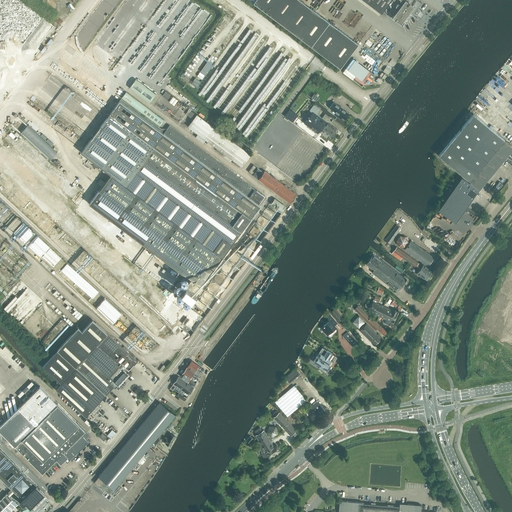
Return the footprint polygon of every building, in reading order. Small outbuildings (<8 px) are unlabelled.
[(255,0),(253,3),(297,35),(340,68),(358,44),(315,11),(300,0),(255,0)] [(422,3),(419,0),(418,0),(363,0),(382,13),(391,1),(391,0),(393,0),(394,1),(394,0),(398,0),(402,3),(401,5),(398,3),(396,6),(398,8),(398,9),(392,17),(401,24),(403,21),(406,23),(422,3)] [(375,38),(364,53),(377,62),(382,66),(393,52),(375,38)] [(364,53),(360,58),(378,72),(382,66),(377,62),(364,53)] [(360,58),(356,63),(375,77),(378,72),(360,58)] [(356,63),(352,68),(371,82),(375,77),(356,63)] [(352,68),(348,74),(366,88),(371,82),(352,68)] [(196,78),(192,83),(196,87),(200,82),(196,78)] [(156,94),(136,79),(129,88),(149,103),(156,94)] [(162,95),(165,97),(167,99),(170,94),(166,91),(162,95)] [(126,92),(122,98),(159,126),(164,121),(126,92)] [(314,93),(312,97),(313,98),(312,100),(314,102),(315,100),(316,101),(317,101),(320,97),(318,96),(316,95),(314,93)] [(89,204),(142,243),(191,279),(182,291),(192,298),(227,251),(261,205),(260,204),(265,196),(170,125),(167,129),(162,129),(121,99),(116,106),(109,115),(92,137),(83,149),(81,152),(111,174),(106,182),(101,178),(97,182),(103,186),(101,188),(100,190),(89,204)] [(333,102),(330,107),(336,112),(335,114),(341,119),(343,117),(345,119),(349,114),(333,102)] [(314,104),(310,109),(313,111),(315,113),(317,114),(320,109),(314,104)] [(194,113),(189,109),(186,113),(191,117),(194,113)] [(307,120),(307,121),(312,124),(311,126),(318,132),(322,126),(323,127),(324,127),(322,130),(321,131),(323,133),(324,131),(331,136),(334,133),(325,126),(324,125),(327,121),(326,120),(322,117),(317,114),(315,113),(315,114),(313,112),(312,113),(313,113),(311,114),(309,117),(309,118),(307,120)] [(197,114),(188,126),(198,133),(206,139),(217,148),(225,153),(235,161),(241,166),(242,166),(251,154),(241,147),(243,144),(237,139),(235,142),(197,114)] [(468,120),(439,155),(470,181),(499,146),(468,120)] [(327,121),(324,125),(325,126),(334,133),(337,129),(328,122),(327,121)] [(21,133),(50,160),(57,152),(28,125),(21,133)] [(511,147),(505,141),(500,146),(506,152),(502,157),(505,159),(511,165),(511,147)] [(9,145),(0,155),(0,178),(131,300),(120,313),(141,332),(153,320),(158,325),(138,347),(147,356),(153,349),(154,350),(155,350),(158,347),(158,346),(157,345),(168,334),(164,330),(184,308),(9,145)] [(253,165),(249,171),(257,177),(259,179),(263,173),(261,171),(258,168),(255,172),(253,171),(256,167),(253,165)] [(259,179),(290,203),(296,195),(265,171),(263,173),(259,179)] [(462,177),(447,198),(464,210),(479,189),(462,177)] [(447,198),(438,210),(456,222),(464,210),(447,198)] [(271,203),(282,212),(286,207),(275,199),(271,203)] [(467,207),(465,209),(475,216),(476,214),(467,207)] [(386,239),(390,243),(401,228),(397,225),(386,239)] [(400,236),(397,240),(399,246),(405,247),(408,242),(406,236),(400,236)] [(422,262),(426,265),(426,264),(428,266),(434,257),(411,240),(405,249),(422,262)] [(426,265),(422,262),(421,264),(420,263),(420,264),(397,247),(392,253),(400,259),(402,257),(419,269),(417,272),(418,273),(418,274),(419,276),(421,275),(426,279),(432,271),(425,265),(426,265)] [(372,272),(397,291),(407,279),(374,254),(367,263),(374,269),(372,272)] [(377,303),(378,301),(379,301),(380,297),(375,295),(374,299),(373,301),(369,307),(374,313),(386,319),(384,323),(388,325),(390,321),(393,322),(398,311),(391,308),(390,309),(377,303)] [(354,309),(375,330),(377,328),(384,335),(387,332),(371,317),(370,318),(365,313),(358,305),(354,309)] [(322,323),(317,328),(322,333),(324,331),(327,335),(337,327),(335,325),(337,323),(331,315),(328,318),(330,320),(324,325),(322,323)] [(57,349),(58,350),(43,366),(61,383),(56,389),(86,417),(86,416),(91,411),(94,414),(101,407),(98,404),(106,395),(116,383),(118,385),(128,374),(127,372),(137,361),(107,333),(92,319),(82,331),(78,327),(57,349)] [(379,334),(378,334),(367,323),(360,330),(375,345),(382,337),(379,334)] [(351,335),(348,331),(343,336),(346,340),(351,335)] [(358,342),(355,339),(349,343),(353,347),(358,342)] [(314,359),(313,361),(315,362),(320,366),(319,368),(323,370),(324,368),(328,371),(330,367),(331,366),(329,365),(332,360),(330,359),(333,354),(327,350),(324,348),(321,353),(319,357),(317,356),(314,359)] [(192,361),(190,364),(196,368),(197,367),(203,371),(204,370),(204,369),(199,365),(193,361),(192,361),(192,360),(192,361)] [(190,364),(187,367),(198,375),(200,376),(201,374),(200,374),(202,372),(196,368),(190,364)] [(187,367),(185,370),(191,375),(193,376),(193,377),(194,375),(197,377),(198,375),(187,367)] [(296,368),(285,377),(290,383),(300,374),(296,368)] [(182,374),(180,376),(189,382),(191,378),(193,376),(191,375),(185,370),(182,374)] [(179,377),(170,388),(173,390),(176,386),(181,389),(186,382),(179,377)] [(181,389),(179,392),(179,393),(182,395),(185,392),(189,394),(193,387),(186,382),(181,389)] [(31,383),(18,397),(23,402),(37,389),(31,383)] [(294,385),(275,401),(288,416),(307,400),(294,385)] [(0,425),(0,430),(15,446),(42,474),(56,460),(58,461),(61,464),(68,457),(70,460),(77,452),(77,453),(88,442),(86,439),(81,435),(85,431),(77,424),(40,386),(18,407),(0,425)] [(310,406),(319,417),(326,412),(317,401),(310,406)] [(99,477),(94,482),(100,486),(114,498),(124,486),(123,486),(119,483),(121,481),(152,444),(153,443),(162,432),(176,415),(160,402),(159,402),(98,476),(99,477)] [(276,411),(273,414),(275,416),(274,417),(291,435),(296,430),(279,412),(278,413),(276,411)] [(260,427),(255,431),(257,434),(256,435),(259,441),(263,447),(260,449),(263,454),(262,455),(263,456),(265,457),(268,455),(269,458),(275,454),(280,450),(277,445),(274,447),(269,438),(271,436),(272,436),(277,433),(276,427),(270,427),(267,432),(270,434),(268,436),(264,430),(262,431),(260,427)] [(107,435),(112,438),(116,433),(112,429),(107,435)] [(165,443),(170,446),(175,436),(170,434),(168,439),(165,437),(163,441),(166,443),(165,443)] [(0,448),(0,477),(12,490),(9,494),(10,495),(14,491),(22,499),(20,502),(23,505),(26,503),(31,508),(31,507),(34,504),(38,501),(38,500),(41,497),(45,494),(45,493),(40,489),(39,490),(35,486),(36,486),(36,485),(37,485),(0,448)] [(0,500),(0,511),(9,511),(18,504),(10,496),(8,495),(7,493),(0,500)] [(433,511),(421,511),(422,505),(400,503),(400,506),(374,504),(374,503),(371,503),(371,504),(363,503),(363,502),(341,501),(340,500),(338,511),(333,511),(327,511),(326,511),(433,511)]
